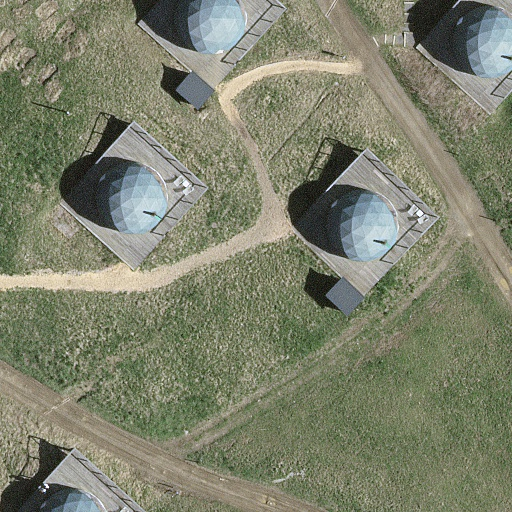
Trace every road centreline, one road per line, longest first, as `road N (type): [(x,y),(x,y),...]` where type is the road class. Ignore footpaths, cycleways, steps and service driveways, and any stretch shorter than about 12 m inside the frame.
road 1 (track): [(0,371),(294,511)]
road 2 (track): [(511,269),(330,0)]
